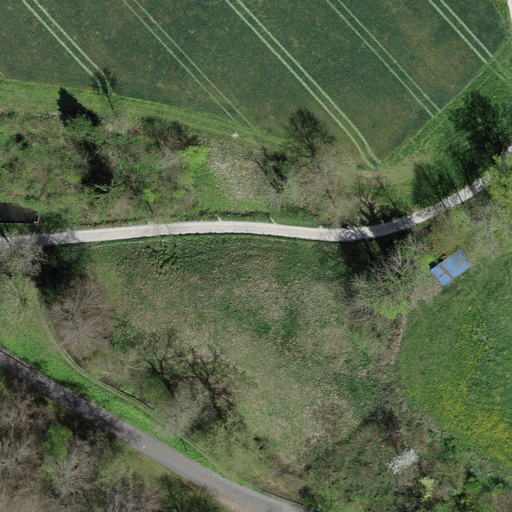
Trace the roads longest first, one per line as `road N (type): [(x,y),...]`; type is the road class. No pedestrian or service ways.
road 1 (track): [(511,153),(493,185),(407,230),(362,242),(187,236),(0,247)]
road 2 (residential): [(0,357),(190,470),(280,511)]
